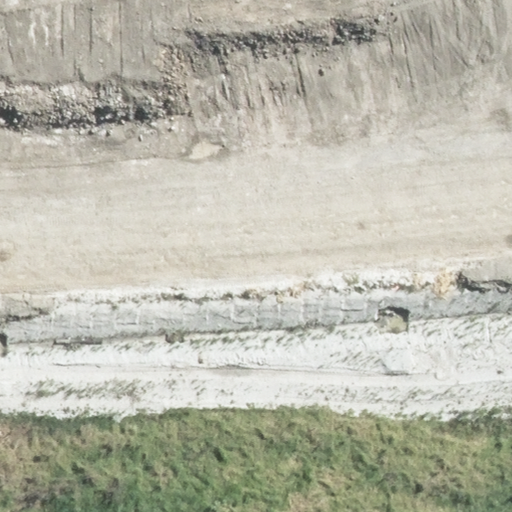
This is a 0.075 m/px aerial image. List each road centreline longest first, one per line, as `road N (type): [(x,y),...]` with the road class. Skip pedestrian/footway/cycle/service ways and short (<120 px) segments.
road 1 (trunk): [(511,308),(452,288),(275,164),(195,145),(87,161),(0,197)]
road 2 (trunk): [(457,0),(433,72),(436,134),(454,186),(511,252)]
road 3 (trunk): [(231,0),(0,127)]
